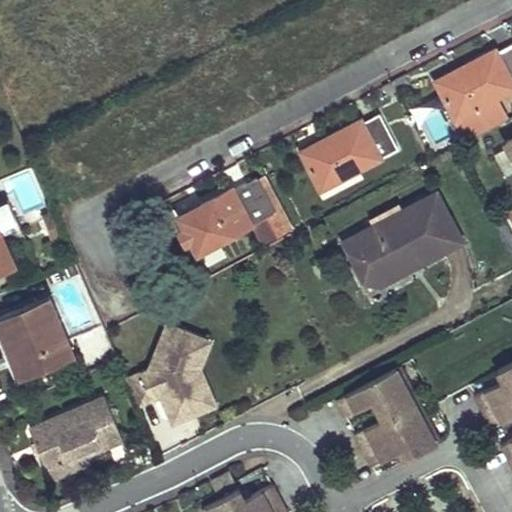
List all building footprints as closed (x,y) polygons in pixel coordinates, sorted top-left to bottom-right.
[(496,48),(458,68),(462,77),(441,87),(467,138),(508,117),(497,96),(511,88),(511,43),(498,51),(496,48)] [(458,68),(436,79),(441,87),(462,77),(458,68)] [(360,119),(322,139),(326,146),(306,157),(322,187),(397,147),(380,113),(363,122),(360,119)] [(322,139),(302,149),(306,157),(326,146),(322,139)] [(198,250),(270,212),(281,232),(293,225),(265,174),(235,188),(232,185),(200,201),(203,208),(181,218),(198,250)] [(371,224),(343,239),(354,260),(366,253),(376,273),(381,274),(393,278),(464,241),(460,233),(437,189),(403,207),(406,213),(389,222),(386,217),(371,224)] [(8,197),(0,200),(0,271),(17,264),(0,226),(18,220),(8,197)] [(200,201),(178,212),(181,218),(203,208),(200,201)] [(368,218),(371,224),(386,217),(389,222),(406,213),(403,207),(399,202),(368,218)] [(511,228),(511,204),(503,209),(511,228)] [(366,253),(354,260),(364,279),(376,273),(366,253)] [(364,279),(369,281),(382,284),(393,278),(381,274),(376,273),(364,279)] [(50,294),(0,316),(0,322),(15,357),(28,352),(36,370),(76,354),(50,294)] [(205,334),(166,318),(148,365),(126,374),(138,404),(154,397),(151,391),(157,389),(160,395),(171,421),(209,405),(199,381),(187,376),(184,367),(189,355),(198,351),(205,334)] [(212,337),(205,334),(198,351),(189,355),(184,367),(187,376),(199,381),(209,405),(216,402),(200,365),(212,337)] [(28,352),(15,357),(23,376),(36,370),(28,352)] [(511,358),(498,366),(503,376),(477,389),(494,422),(511,412),(511,435),(503,440),(511,457),(511,358)] [(440,440),(401,364),(338,396),(347,413),(374,399),(383,416),(357,431),(373,463),(400,449),(405,459),(440,440)] [(151,391),(154,397),(160,395),(157,389),(151,391)] [(105,395),(31,426),(48,467),(74,457),(123,438),(105,395)] [(74,457),(48,467),(52,475),(77,466),(74,457)] [(230,469),(211,480),(217,491),(236,481),(230,469)] [(288,511),(272,482),(244,497),(239,487),(204,506),(207,511),(288,511)]
